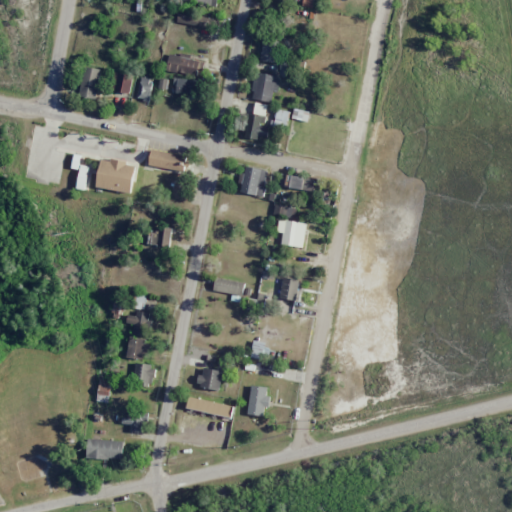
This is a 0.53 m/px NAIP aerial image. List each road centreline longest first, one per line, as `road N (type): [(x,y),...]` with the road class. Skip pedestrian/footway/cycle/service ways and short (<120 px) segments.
road 1 (residential): [(154,486),(242,0)]
road 2 (residential): [(511,399),(44,511)]
road 3 (residential): [(299,452),(382,0)]
road 4 (residential): [(351,167),(0,101)]
